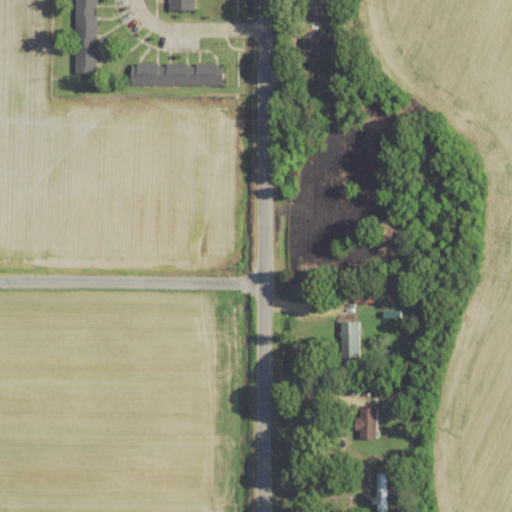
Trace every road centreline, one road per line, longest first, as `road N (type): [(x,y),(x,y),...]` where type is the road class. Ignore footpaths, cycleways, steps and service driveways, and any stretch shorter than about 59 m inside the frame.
road 1 (residential): [(261,281),(262,0)]
road 2 (residential): [(0,280),(261,281)]
road 3 (residential): [(260,511),(261,281)]
road 4 (residential): [(134,0),(143,29),(158,33),(262,33)]
